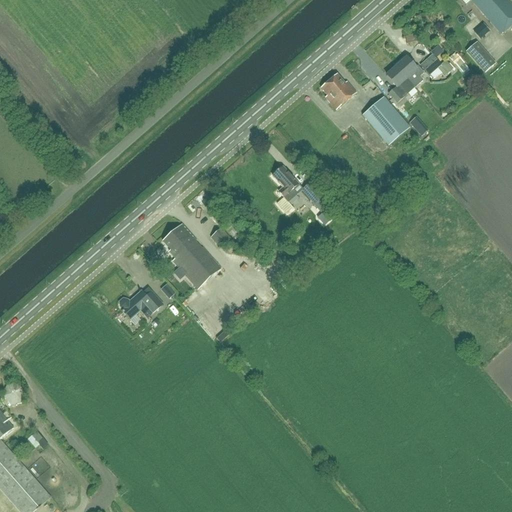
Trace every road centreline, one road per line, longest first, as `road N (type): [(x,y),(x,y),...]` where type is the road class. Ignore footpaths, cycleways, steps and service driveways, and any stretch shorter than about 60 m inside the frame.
road 1 (primary): [(0,338),(378,0)]
road 2 (unclassified): [(0,257),(289,0)]
